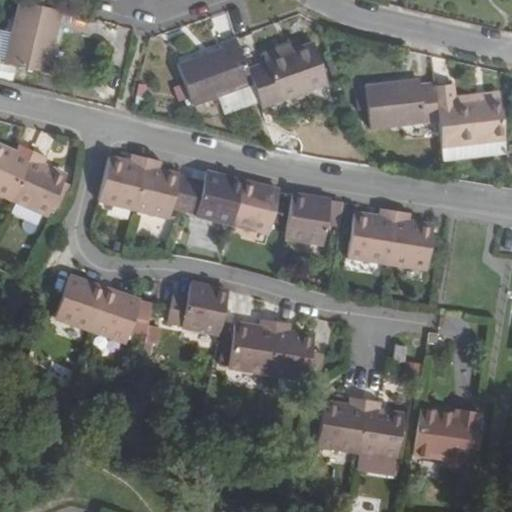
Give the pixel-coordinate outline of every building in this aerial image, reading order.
[(0,62),(37,71),(53,11),(11,0),(3,32),(0,31),(0,62)] [(170,62),(184,103),(246,83),(242,70),(230,36),(216,41),(217,46),(170,62)] [(260,64),(242,70),(246,83),(254,105),(322,81),(308,41),(286,49),(258,58),(260,64)] [(286,49),(284,43),(256,53),(258,58),(286,49)] [(122,79),(126,52),(114,50),(109,78),(122,79)] [(359,86),(364,129),(431,121),(429,105),(427,85),(414,86),(414,80),(359,86)] [(429,105),(431,121),(435,160),(473,156),(472,145),(498,142),(493,98),(429,105)] [(10,155),(0,150),(0,197),(6,200),(27,153),(14,146),(10,155)] [(41,159),(27,153),(6,200),(42,217),(60,177),(37,167),(41,159)] [(124,164),(104,159),(93,201),(128,210),(141,159),(126,156),(124,164)] [(155,163),(141,159),(128,210),(163,219),(165,210),(173,178),(173,177),(153,172),(155,163)] [(237,183),(200,174),(197,184),(190,216),(226,225),(237,183)] [(185,181),(173,178),(165,210),(177,213),(185,181)] [(185,181),(177,213),(190,216),(197,184),(185,181)] [(273,192),(237,183),(226,225),(262,234),(273,192)] [(324,202),(286,196),(279,239),(317,245),(324,202)] [(372,219),(347,215),(340,258),(380,264),(388,213),(373,211),(372,219)] [(403,215),(388,213),(380,264),(420,271),(427,227),(402,223),(403,215)] [(98,290),(63,278),(48,319),(84,331),(98,290)] [(222,293),(184,285),(182,298),(167,295),(160,324),(213,335),(222,293)] [(134,302),(98,290),(84,331),(120,343),(134,302)] [(253,329),(228,325),(221,368),(261,375),(269,322),(254,320),(253,329)] [(284,325),(269,322),(261,375),(301,380),(307,338),(283,333),(284,325)] [(386,367),(384,381),(394,382),(396,368),(386,367)] [(342,407),(318,403),(310,446),(350,453),(358,401),(344,398),(342,407)] [(373,403),(358,401),(350,453),(390,459),(397,416),(372,412),(373,403)] [(455,419),(424,414),(417,461),(475,469),(482,414),(456,410),(455,419)]
